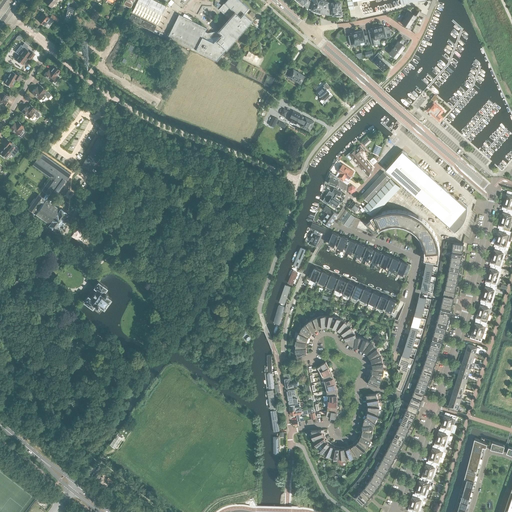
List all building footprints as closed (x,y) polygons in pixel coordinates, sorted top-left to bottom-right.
[(154,0),(137,0),(132,12),(157,24),(166,6),(154,0)] [(225,50),(251,20),(244,13),(248,7),(239,0),(226,0),(222,5),(219,8),(219,9),(229,18),(218,30),(207,32),(205,31),(206,28),(192,21),(188,19),(183,16),(179,14),(168,36),(217,59),(225,50)] [(320,0),(310,0),(309,3),(307,7),(314,9),(314,10),(313,12),(317,13),(320,0)] [(321,0),(320,0),(317,13),(320,14),(320,12),(321,12),(321,11),(328,14),(330,3),(321,0)] [(348,0),(350,9),(354,8),(353,5),(357,4),(357,0),(359,0),(348,0)] [(67,10),(65,16),(71,18),(74,5),(70,2),(68,1),(66,9),(67,10)] [(336,2),(330,3),(328,14),(336,14),(336,16),(342,16),(342,12),(341,12),(340,2),(336,2)] [(406,16),(403,20),(402,21),(402,22),(408,27),(416,16),(415,16),(416,15),(417,15),(418,15),(418,16),(421,11),(417,9),(414,13),(415,13),(414,15),(409,11),(408,12),(407,12),(405,15),(406,16)] [(43,13),(38,20),(45,26),(48,23),(50,24),(53,20),(54,19),(57,21),(59,19),(52,14),(51,15),(50,17),(51,17),(50,18),(43,13)] [(129,18),(129,19),(154,32),(155,29),(156,26),(131,14),(129,18)] [(381,24),(377,25),(379,37),(385,36),(385,37),(391,36),(390,32),(389,29),(390,29),(389,27),(387,26),(383,27),(383,25),(381,25),(381,24)] [(372,33),(369,34),(372,45),(375,44),(375,41),(380,40),(379,37),(377,25),(372,26),(373,27),(371,28),(372,33)] [(360,29),(356,30),(360,44),(360,45),(365,44),(369,43),(367,35),(364,35),(362,30),(361,30),(360,29)] [(351,35),(348,35),(350,46),(353,45),(354,46),(360,44),(356,30),(352,31),(352,32),(351,33),(351,35)] [(86,46),(86,45),(87,43),(91,42),(90,40),(89,41),(89,38),(86,39),(83,37),(81,39),(83,42),(82,45),(86,46)] [(398,41),(389,52),(396,58),(404,46),(403,45),(404,44),(407,41),(402,37),(399,41),(399,42),(398,41)] [(19,54),(16,59),(19,61),(20,62),(23,64),(26,60),(26,59),(28,57),(31,59),(35,54),(30,50),(29,51),(26,48),(28,46),(24,43),(22,45),(21,45),(19,48),(18,49),(21,52),(19,54)] [(377,58),(374,62),(382,69),(384,67),(385,68),(387,65),(381,59),(383,57),(379,53),(378,52),(374,56),(377,58)] [(49,69),(44,75),(52,82),(52,81),(55,83),(60,76),(57,74),(58,73),(60,71),(60,70),(54,65),(54,66),(52,68),(50,70),(49,69)] [(300,83),(305,76),(293,68),(291,71),(287,68),(283,75),(288,77),(289,76),(292,78),(291,80),(295,82),(296,80),(300,83)] [(16,79),(19,80),(22,75),(16,72),(16,73),(11,70),(7,77),(4,82),(8,84),(7,84),(9,85),(9,84),(12,86),(15,81),(16,79)] [(317,92),(316,93),(318,94),(320,95),(319,96),(322,99),(320,101),(322,103),(324,101),(324,102),(332,95),(327,89),(327,88),(328,89),(330,87),(326,82),(324,84),(324,85),(322,87),(317,92)] [(37,87),(32,93),(40,99),(41,98),(43,100),(46,96),(48,98),(51,95),(50,94),(47,91),(46,92),(46,91),(46,90),(41,86),(40,89),(37,87)] [(1,93),(0,92),(0,103),(4,106),(8,99),(5,97),(7,95),(1,92),(1,93)] [(263,104),(269,107),(274,99),(268,96),(263,104)] [(434,103),(427,111),(440,121),(443,117),(439,114),(443,110),(434,103)] [(39,115),(39,113),(35,110),(36,109),(31,105),(29,107),(27,105),(22,111),(29,118),(30,117),(32,119),(35,116),(36,117),(38,117),(39,115)] [(293,110),(288,119),(296,123),(297,121),(301,124),(300,126),(309,131),(314,121),(305,117),(304,117),(302,116),(302,115),(293,110)] [(273,116),(269,123),(274,126),(278,119),(273,116)] [(17,125),(15,122),(10,128),(17,135),(18,134),(21,136),(23,133),(26,129),(23,127),(24,126),(19,122),(17,125)] [(91,171),(106,143),(97,138),(82,166),(91,171)] [(3,148),(0,151),(0,152),(3,154),(2,155),(4,156),(4,155),(7,158),(10,154),(12,151),(16,154),(20,148),(12,142),(11,143),(7,139),(3,143),(6,146),(4,148),(3,148)] [(349,153),(346,156),(350,160),(353,158),(358,164),(369,176),(373,168),(360,154),(365,150),(360,145),(356,149),(355,148),(353,151),(352,150),(349,153)] [(379,156),(382,147),(376,145),(373,153),(379,156)] [(416,162),(403,150),(395,159),(394,161),(393,160),(386,169),(399,181),(399,180),(441,217),(440,219),(455,232),(458,229),(460,227),(463,224),(465,220),(466,217),(467,213),(468,209),(468,205),(459,198),(457,199),(416,162)] [(38,194),(28,209),(33,212),(35,214),(49,224),(48,225),(55,230),(58,225),(59,225),(64,219),(63,218),(67,213),(60,208),(60,209),(55,206),(52,204),(50,203),(48,201),(46,200),(52,192),(55,195),(57,192),(59,190),(70,173),(41,152),(33,164),(50,177),(41,189),(46,193),(43,197),(38,194)] [(341,173),(338,177),(342,180),(345,176),(348,178),(353,171),(343,164),(342,165),(341,164),(340,164),(339,166),(339,168),(340,168),(338,171),(341,173)] [(330,178),(328,183),(337,187),(337,186),(337,185),(339,185),(339,186),(343,188),(343,190),(347,190),(348,184),(344,182),(342,180),(338,177),(332,174),(330,172),(328,177),(330,178)] [(368,202),(366,205),(374,212),(375,213),(400,187),(384,172),(361,196),(368,202)] [(330,192),(324,201),(327,203),(328,202),(336,207),(340,202),(335,199),(338,195),(340,196),(341,193),(342,192),(334,188),(334,189),(332,192),(332,193),(330,192)] [(84,204),(81,207),(86,211),(92,203),(86,199),(84,202),(85,203),(85,204),(84,204)] [(507,210),(509,211),(511,211),(511,201),(505,200),(503,206),(508,207),(507,210)] [(355,211),(359,206),(353,201),(349,206),(355,211)] [(338,214),(331,209),(326,205),(323,209),(328,213),(322,221),(329,226),(338,214)] [(372,215),(374,212),(366,205),(363,208),(360,205),(359,206),(362,208),(360,209),(364,213),(366,210),(372,215)] [(434,261),(438,262),(439,255),(439,250),(439,245),(437,240),(436,235),(433,230),(430,226),(426,222),(422,219),(418,216),(413,213),(412,213),(407,211),(402,210),(397,210),(392,210),(387,210),(382,212),(378,213),(374,215),(371,218),(372,219),(367,223),(371,227),(373,229),(374,231),(378,228),(382,226),(386,224),(389,223),(393,223),(397,223),(400,223),(404,224),(408,225),(411,227),(414,229),(415,229),(417,231),(419,233),(420,234),(422,237),(424,240),(425,244),(426,247),(427,251),(427,255),(426,259),(426,260),(427,260),(434,261)] [(511,211),(509,211),(508,214),(503,213),(503,212),(501,218),(511,221),(511,211)] [(349,227),(356,217),(351,214),(344,224),(349,227)] [(503,229),(505,230),(505,229),(509,231),(511,222),(511,221),(501,218),(499,224),(500,225),(500,224),(504,226),(503,229)] [(313,221),(310,225),(323,234),(326,230),(313,221)] [(505,229),(505,230),(504,232),(499,231),(497,237),(508,240),(510,241),(511,236),(511,231),(509,231),(505,229)] [(338,245),(342,235),(333,232),(328,243),(332,245),(334,246),(335,244),(337,245),(338,245)] [(314,234),(312,233),(311,236),(312,237),(309,243),(315,246),(317,242),(318,239),(319,240),(320,236),(314,233),(314,234)] [(338,245),(337,245),(337,247),(341,248),(343,249),(344,248),(346,249),(350,239),(342,235),(338,245)] [(499,248),(500,248),(505,249),(508,240),(497,237),(495,243),(496,243),(500,244),(499,248)] [(346,249),(345,250),(349,252),(352,253),(352,251),(355,252),(355,253),(359,242),(350,239),(346,249)] [(355,253),(355,252),(354,254),(358,255),(360,256),(361,255),(363,256),(364,256),(368,246),(359,242),(355,253)] [(452,251),(462,253),(464,243),(462,243),(454,242),(452,251)] [(364,256),(363,256),(363,257),(366,259),(369,260),(369,258),(372,259),(372,260),(377,250),(368,246),(364,256)] [(299,268),(305,250),(300,248),(293,265),(299,268)] [(500,248),(499,251),(495,250),(495,249),(493,256),(504,259),(507,250),(505,249),(500,248)] [(372,260),(372,259),(371,261),(375,262),(378,263),(378,262),(381,263),(385,253),(377,250),(372,260)] [(381,263),(380,265),(384,266),(386,267),(387,266),(389,267),(390,267),(394,257),(385,253),(381,263)] [(495,266),(496,267),(496,266),(501,268),(504,259),(493,256),(491,262),(496,263),(495,266)] [(390,267),(389,267),(389,268),(392,270),(392,269),(395,271),(395,269),(398,270),(402,260),(394,257),(390,267)] [(411,264),(402,260),(398,270),(397,271),(401,273),(403,274),(404,273),(407,274),(406,275),(411,264)] [(433,265),(434,261),(427,260),(425,270),(432,271),(437,272),(438,266),(433,265)] [(496,266),(496,267),(495,269),(491,268),(490,268),(488,274),(499,277),(502,268),(501,268),(496,266)] [(315,280),(318,281),(319,281),(323,271),(322,271),(320,270),(321,269),(318,268),(314,267),(309,280),(314,283),(315,280)] [(292,285),(297,272),(292,270),(287,283),(292,285)] [(323,270),(322,271),(323,271),(319,281),(318,281),(317,284),(323,286),(324,283),(327,285),(331,275),(329,274),(329,273),(326,272),(323,270)] [(423,280),(430,281),(435,282),(436,277),(431,276),(432,271),(425,270),(423,280)] [(10,281),(15,285),(22,276),(17,272),(10,281)] [(327,285),(326,287),(331,290),(332,287),(335,288),(336,288),(340,278),(339,278),(337,277),(337,276),(335,275),(331,274),(331,275),(327,285)] [(490,285),(491,285),(497,286),(499,277),(488,274),(486,280),(487,280),(491,281),(490,285)] [(336,288),(335,288),(334,291),(339,293),(340,290),(343,291),(344,292),(348,282),(345,281),(346,280),(343,279),(340,277),(339,278),(340,278),(336,288)] [(344,292),(343,291),(342,294),(348,297),(349,294),(352,295),(356,285),(354,284),(354,283),(352,282),(348,280),(348,282),(344,292)] [(435,282),(423,280),(421,290),(432,292),(435,282)] [(107,288),(99,282),(98,281),(94,287),(97,289),(91,297),(88,295),(84,301),(93,307),(95,305),(96,306),(98,305),(99,305),(104,309),(112,298),(107,294),(106,294),(107,293),(107,292),(105,291),(107,288)] [(285,304),(291,286),(285,284),(279,302),(285,304)] [(352,295),(351,298),(356,300),(357,297),(360,298),(360,299),(365,289),(364,288),(362,287),(362,286),(360,285),(356,284),(356,285),(352,295)] [(491,285),(490,288),(486,287),(486,286),(484,292),(495,296),(498,287),(497,286),(491,285)] [(365,287),(364,288),(365,289),(360,299),(360,298),(359,301),(365,303),(366,301),(369,302),(373,292),(370,291),(371,290),(368,289),(365,287)] [(455,291),(445,289),(444,295),(454,297),(455,291)] [(369,302),(368,305),(373,307),(374,304),(377,305),(381,295),(379,294),(379,293),(377,292),(373,291),(373,292),(369,302)] [(485,303),(486,303),(492,305),(495,296),(484,292),(482,298),(482,299),(482,298),(486,300),(485,303)] [(377,305),(376,308),(381,310),(382,307),(385,309),(386,309),(390,299),(389,299),(387,298),(388,297),(385,296),(382,294),(381,295),(377,305)] [(419,296),(417,306),(424,307),(425,303),(430,304),(431,299),(419,296)] [(390,298),(389,299),(390,299),(386,309),(385,309),(384,311),(390,314),(391,311),(394,312),(398,302),(396,301),(396,300),(393,299),(394,299),(390,298)] [(443,301),(441,307),(451,310),(452,304),(443,301)] [(486,303),(485,306),(481,305),(481,304),(479,311),(490,314),(492,305),(486,303)] [(280,325),(285,307),(283,305),(280,305),(275,323),(277,324),(280,325)] [(414,315),(422,318),(423,313),(427,314),(429,309),(424,307),(417,306),(414,315)] [(480,321),(481,321),(487,323),(490,314),(479,311),(477,317),(481,318),(480,321)] [(324,313),(325,315),(326,327),(328,327),(331,328),(333,316),(330,315),(326,315),(326,313),(324,313)] [(333,328),(335,329),(340,318),(337,317),(334,316),(334,314),(333,313),(333,316),(331,328),(333,328)] [(316,315),(317,317),(321,328),(323,327),(326,327),(325,315),(321,315),(318,316),(317,314),(316,315)] [(411,325),(419,327),(420,323),(424,324),(426,319),(422,318),(414,315),(411,325)] [(337,330),(339,332),(347,323),(345,321),(341,319),(342,317),(341,316),(340,318),(335,329),(337,330)] [(310,320),(316,330),(318,329),(321,328),(317,317),(314,318),(311,320),(309,318),(308,318),(310,320)] [(302,324),(304,326),(313,333),(314,332),(316,330),(310,320),(307,322),(304,325),(303,323),(302,324)] [(341,333),(343,336),(352,329),(351,326),(348,324),(350,322),(349,321),(347,323),(339,332),(341,333)] [(481,321),(480,324),(476,323),(475,323),(473,329),(484,332),(487,323),(481,321)] [(408,335),(416,337),(417,333),(421,334),(423,329),(419,327),(411,325),(408,335)] [(299,332),(310,338),(311,336),(313,333),(304,326),(301,328),(300,331),(297,330),(297,331),(299,332)] [(348,342),(350,344),(356,336),(355,333),(353,330),(355,328),(354,327),(352,329),(343,336),(344,337),(345,340),(347,340),(348,342)] [(484,332),(473,329),(471,335),(472,335),(476,336),(475,340),(481,342),(484,332)] [(241,334),(247,340),(249,339),(250,338),(250,337),(244,331),(241,334)] [(296,340),(308,342),(309,340),(310,338),(299,332),(298,335),(297,339),(294,338),(294,340),(296,340)] [(359,349),(364,338),(365,336),(364,335),(363,338),(359,336),(356,336),(350,344),(352,345),(355,346),(354,348),(358,348),(359,349)] [(405,345),(413,347),(414,343),(418,344),(420,339),(416,337),(408,335),(405,345)] [(364,351),(371,342),(372,340),(371,339),(370,341),(367,339),(364,338),(359,349),(362,350),(364,351)] [(431,344),(441,347),(442,342),(432,339),(431,344)] [(296,348),(308,347),(308,345),(308,342),(296,340),(296,343),(296,347),(294,347),(294,348),(296,348)] [(367,355),(377,347),(379,346),(378,345),(376,347),(374,344),(371,342),(364,351),(366,353),(367,355)] [(468,344),(467,349),(475,352),(477,347),(469,344),(468,344)] [(402,354),(409,357),(411,353),(415,354),(417,349),(413,347),(405,345),(402,354)] [(308,350),(308,347),(296,348),(296,351),(297,355),(295,356),(295,357),(309,352),(308,350)] [(370,359),(381,354),(383,353),(383,352),(380,353),(379,350),(377,347),(367,355),(369,357),(370,359)] [(426,358),(427,358),(436,361),(438,356),(428,353),(426,358)] [(371,364),(383,362),(385,362),(385,361),(383,361),(382,357),(381,354),(370,359),(371,362),(371,364)] [(402,354),(402,355),(398,365),(401,366),(399,370),(404,372),(398,388),(402,390),(404,384),(406,378),(408,373),(410,368),(407,367),(409,363),(412,364),(414,358),(409,357),(402,354)] [(317,367),(320,371),(329,367),(326,362),(317,367)] [(371,369),(383,370),(386,371),(386,369),(383,369),(384,365),(383,362),(371,364),(372,367),(371,369)] [(422,371),(431,375),(433,370),(424,366),(422,371)] [(320,371),(322,376),(332,372),(329,367),(320,371)] [(370,373),(381,378),(383,379),(384,378),(382,377),(383,374),(383,370),(371,369),(371,372),(370,373)] [(322,376),(324,381),(334,377),(332,372),(322,376)] [(380,381),(381,378),(370,373),(369,376),(368,378),(369,379),(368,382),(380,386),(380,385),(378,384),(380,381)] [(298,380),(292,381),(291,378),(289,374),(284,375),(285,378),(287,389),(294,388),(293,386),(293,385),(299,384),(298,380)] [(428,384),(430,379),(420,375),(419,380),(428,384)] [(324,381),(326,385),(335,383),(334,377),(324,381)] [(417,385),(426,389),(428,384),(419,380),(417,385)] [(415,390),(424,394),(426,389),(417,385),(415,390)] [(276,408),(273,390),(267,391),(270,409),(276,408)] [(422,400),(424,394),(415,390),(412,396),(422,400)] [(367,403),(379,401),(378,398),(377,394),(379,393),(378,392),(376,393),(366,394),(367,397),(365,398),(366,400),(367,403)] [(289,404),(289,405),(300,403),(300,401),(298,402),(297,398),(298,398),(298,394),(297,394),(295,394),(288,395),(289,404)] [(367,405),(367,408),(379,409),(379,406),(379,402),(381,402),(381,401),(379,401),(367,403),(367,405)] [(459,404),(450,401),(449,406),(457,409),(459,404)] [(303,402),(300,403),(289,405),(289,406),(290,411),(297,409),(297,408),(299,408),(299,406),(300,406),(301,405),(301,406),(304,405),(303,402)] [(409,403),(407,409),(416,413),(419,407),(409,403)] [(299,409),(299,408),(297,408),(297,409),(290,411),(291,415),(297,414),(298,421),(300,421),(299,414),(302,413),(302,415),(311,413),(313,413),(313,411),(314,411),(313,407),(301,409),(299,409)] [(366,413),(377,417),(378,414),(379,410),(381,411),(381,409),(379,409),(367,408),(367,410),(366,413)] [(405,414),(414,418),(416,413),(407,409),(405,414)] [(279,428),(276,410),(270,411),(273,429),(279,428)] [(363,422),(373,424),(375,421),(377,418),(379,419),(379,418),(377,417),(366,413),(365,415),(363,417),(365,419),(363,422)] [(445,415),(443,421),(454,424),(457,416),(451,413),(450,417),(445,415)] [(403,419),(412,423),(414,418),(405,414),(403,419)] [(401,423),(410,427),(412,423),(403,419),(401,423)] [(446,427),(445,430),(451,432),(452,432),(454,424),(443,421),(442,426),(446,427)] [(361,430),(373,432),(375,433),(375,431),(373,431),(373,427),(373,424),(363,422),(363,425),(361,425),(361,428),(361,430)] [(399,427),(408,431),(410,427),(401,423),(399,427)] [(406,436),(408,431),(399,427),(396,432),(406,436)] [(313,438),(325,434),(324,431),(324,429),(309,430),(309,432),(312,431),(312,435),(313,438)] [(360,435),(371,440),(373,441),(373,440),(371,439),(372,435),(373,432),(361,430),(361,433),(360,435)] [(445,430),(444,430),(444,433),(439,432),(439,431),(437,437),(448,440),(451,432),(445,430)] [(404,440),(406,436),(396,432),(395,435),(404,440)] [(117,434),(110,445),(115,448),(122,438),(123,436),(118,433),(117,434)] [(317,445),(327,439),(325,436),(325,434),(313,438),(311,439),(312,440),(314,439),(315,443),(317,445)] [(357,439),(366,447),(368,448),(369,447),(367,446),(369,443),(371,440),(360,435),(358,438),(357,439)] [(401,444),(404,440),(395,435),(392,440),(401,444)] [(440,444),(439,447),(445,448),(444,448),(446,449),(448,440),(437,437),(435,442),(436,443),(436,442),(440,444)] [(491,448),(492,441),(481,437),(480,440),(475,438),(473,444),(483,446),(486,447),(491,448)] [(320,449),(323,451),(331,442),(328,440),(327,439),(317,445),(315,447),(316,448),(318,446),(320,449)] [(354,443),(360,452),(362,454),(363,454),(361,452),(364,449),(366,447),(357,439),(355,441),(354,443)] [(390,445),(399,449),(401,444),(392,440),(390,445)] [(505,445),(492,441),(491,448),(503,451),(505,445)] [(327,454),(330,456),(335,445),(332,443),(331,442),(323,451),(321,453),(322,454),(324,452),(327,454)] [(349,445),(353,456),(354,458),(355,458),(354,456),(358,454),(360,452),(354,443),(351,444),(349,445)] [(485,453),(486,447),(483,446),(473,444),(472,449),(485,453)] [(337,458),(340,446),(337,445),(335,445),(330,456),(329,458),(330,458),(331,456),(334,457),(337,458)] [(346,446),(345,446),(346,460),(347,460),(347,458),(350,457),(353,456),(349,445),(346,446)] [(388,449),(397,454),(399,449),(390,445),(388,449)] [(346,461),(346,460),(345,446),(341,446),(340,446),(337,458),(337,461),(346,461)] [(439,447),(438,446),(437,449),(433,448),(431,453),(442,457),(444,448),(445,448),(439,447)] [(386,453),(395,458),(397,454),(388,449),(386,453)] [(471,455),(483,458),(485,453),(472,449),(471,455)] [(392,462),(395,458),(386,453),(383,458),(392,462)] [(434,460),(433,463),(438,465),(439,465),(442,457),(431,453),(429,459),(430,459),(434,460)] [(469,460),(482,464),(483,458),(471,455),(469,460)] [(381,462),(389,467),(392,462),(383,458),(381,462)] [(468,466),(481,469),(482,464),(469,460),(468,466)] [(389,468),(389,467),(381,462),(380,464),(379,466),(387,471),(389,468)] [(433,463),(432,462),(431,466),(426,464),(427,464),(426,464),(425,469),(435,473),(438,465),(433,463)] [(376,470),(385,475),(387,471),(379,466),(376,470)] [(466,472),(479,475),(481,469),(468,466),(466,472)] [(427,476),(427,479),(426,479),(433,481),(435,473),(425,469),(423,475),(427,476)] [(373,475),(382,480),(385,475),(376,470),(373,475)] [(465,477),(477,481),(479,475),(466,472),(465,477)] [(371,478),(379,484),(382,480),(373,475),(371,478)] [(463,483),(476,486),(477,481),(465,477),(463,483)] [(376,488),(379,484),(371,478),(368,482),(376,488)] [(426,479),(427,479),(425,479),(424,482),(420,480),(418,486),(429,489),(430,486),(431,486),(432,486),(433,485),(433,483),(436,484),(436,483),(433,481),(426,479)] [(365,486),(373,492),(376,488),(368,482),(365,486)] [(461,488),(474,492),(476,486),(463,483),(461,488)] [(372,494),(373,492),(365,486),(363,489),(370,496),(372,494)] [(421,492),(420,495),(425,497),(424,497),(426,498),(429,489),(418,486),(416,491),(421,492)] [(460,494),(473,497),(474,492),(461,488),(460,494)] [(367,500),(370,496),(363,489),(356,497),(363,504),(367,500)] [(458,499),(470,503),(471,503),(473,497),(460,494),(458,499)] [(420,495),(418,495),(417,498),(413,497),(413,496),(411,502),(422,505),(424,497),(425,497),(420,495)] [(469,509),(471,503),(470,503),(458,499),(456,505),(469,509)] [(419,511),(422,505),(411,502),(409,507),(410,507),(414,509),(413,511),(419,511)]
